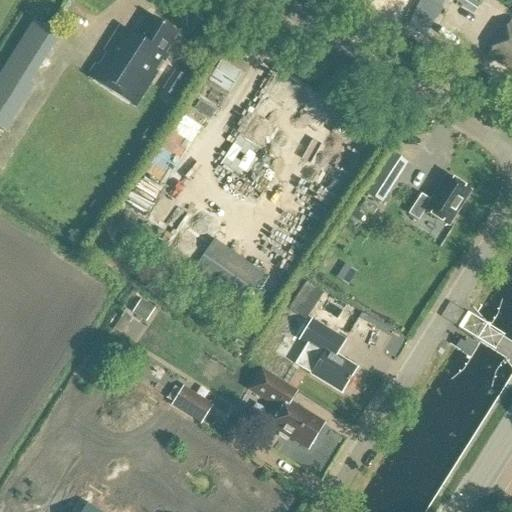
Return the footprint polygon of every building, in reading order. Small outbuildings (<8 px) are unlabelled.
[(425,0),(422,0),(416,12),(436,22),(444,10),(425,0)] [(163,55),(176,35),(149,18),(136,38),(120,28),(88,79),(135,108),(167,57),(163,55)] [(511,22),(510,21),(486,57),(511,73),(511,22)] [(0,131),(4,134),(34,87),(30,84),(59,39),(33,22),(0,72),(0,131)] [(230,97),(243,75),(223,62),(210,85),(230,97)] [(162,92),(177,102),(190,82),(175,72),(162,92)] [(342,88),(347,80),(335,72),(330,80),(342,88)] [(382,205),(408,165),(392,155),(366,194),(382,205)] [(421,198),(408,218),(418,225),(424,215),(448,230),(470,195),(446,180),(431,204),(421,198)] [(240,304),(260,270),(207,238),(187,272),(240,304)] [(95,264),(87,279),(101,287),(109,273),(95,264)] [(346,266),(337,279),(348,286),(356,273),(346,266)] [(318,305),(324,295),(308,284),(302,294),(318,305)] [(140,301),(132,314),(146,323),(154,311),(140,301)] [(341,395),(356,370),(335,357),(344,342),(311,321),(298,342),(322,356),(310,376),(341,395)] [(488,323),(486,324),(466,356),(465,358),(467,360),(468,360),(470,359),(490,327),(490,325),(490,324),(488,323)] [(470,358),(475,348),(460,339),(455,349),(470,358)] [(506,364),(511,354),(511,344),(502,361),(501,363),(502,365),(504,365),(506,364)] [(323,425),(289,404),(295,393),(261,372),(249,391),(276,408),(266,425),(278,433),(277,437),(285,442),(288,440),(289,439),(307,451),(323,425)] [(170,408),(199,426),(211,407),(182,388),(170,408)]
